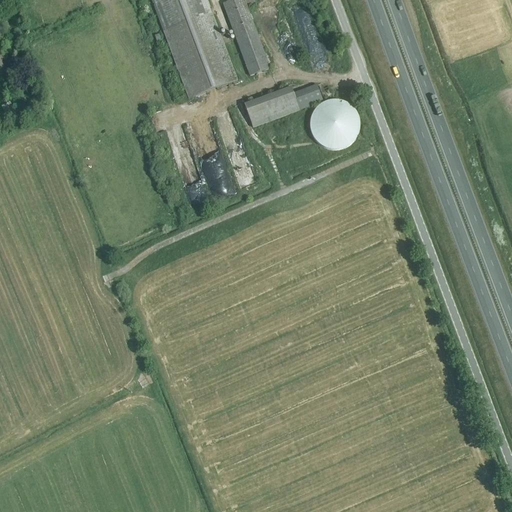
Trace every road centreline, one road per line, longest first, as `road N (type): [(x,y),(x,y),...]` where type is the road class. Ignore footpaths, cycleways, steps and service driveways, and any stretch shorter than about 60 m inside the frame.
road 1 (unclassified): [(511,467),(335,0)]
road 2 (trunk): [(373,0),(511,372)]
road 3 (trunk): [(511,314),(395,0)]
